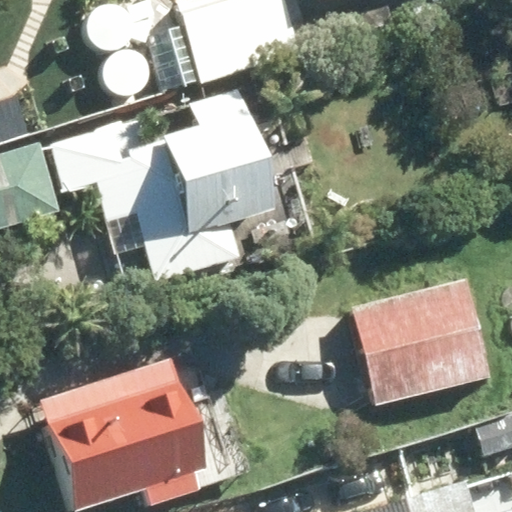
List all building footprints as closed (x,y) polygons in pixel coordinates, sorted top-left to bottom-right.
[(260,0),(181,25),(183,31),(143,43),(160,97),(198,84),(201,89),(392,29),(384,6),(302,33),(294,8),(284,10),(281,0),(260,0)] [(0,99),(0,134),(55,121),(47,88),(0,99)] [(270,219),(237,98),(186,112),(192,139),(142,153),(135,128),(47,151),(60,200),(95,192),(113,260),(142,252),(150,289),(239,266),(229,230),(270,219)] [(0,228),(11,225),(54,212),(37,152),(0,162),(0,228)] [(464,287),(348,312),(369,410),(485,384),(464,287)] [(202,479),(196,459),(217,452),(194,373),(167,381),(165,369),(35,407),(65,511),(94,511),(142,498),(146,511),(148,511),(194,499),(191,482),(202,479)] [(469,511),(462,487),(381,511),(469,511)]
